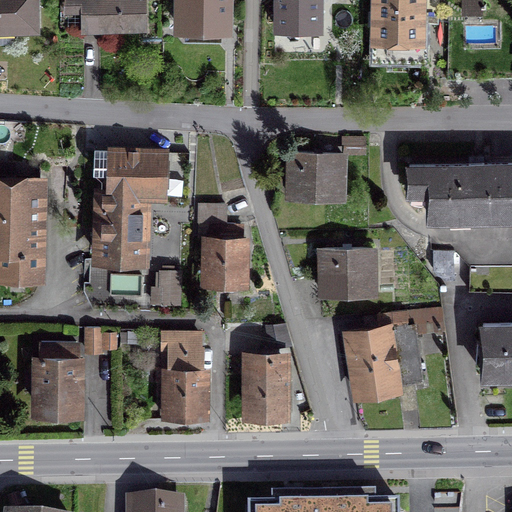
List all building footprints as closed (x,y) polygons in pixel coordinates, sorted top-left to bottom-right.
[(0,0),(0,28),(35,28),(34,0),(0,0)] [(65,0),(65,4),(66,4),(66,24),(84,23),(84,27),(144,26),(143,0),(65,0)] [(227,0),(179,0),(179,27),(227,28),(227,0)] [(277,0),(278,28),(320,29),(319,0),(277,0)] [(419,63),(419,0),(377,0),(377,38),(382,38),(382,63),(419,63)] [(486,3),(482,3),(481,0),(463,0),(464,13),(482,13),(482,9),(486,9),(486,3)] [(511,47),(465,48),(465,78),(511,77),(511,47)] [(95,175),(106,175),(107,139),(96,138),(95,175)] [(112,192),(96,192),(95,264),(154,265),(155,200),(172,200),(173,149),(113,148),(112,192)] [(342,153),(292,151),(290,191),(341,193),(342,153)] [(365,167),(365,152),(346,152),(346,167),(365,167)] [(41,163),(0,162),(0,246),(0,247),(0,264),(0,273),(38,274),(41,163)] [(469,163),(409,164),(409,190),(430,189),(430,215),(511,214),(511,162),(484,163),(484,162),(469,162),(469,163)] [(225,202),(200,202),(200,221),(225,221),(225,202)] [(511,214),(430,215),(430,248),(453,248),(469,264),(469,290),(511,290),(511,214)] [(237,223),(211,222),(210,279),(240,280),(241,259),(247,259),(247,252),(241,252),(241,225),(237,225),(237,223)] [(373,246),(322,247),(322,288),(373,287),(373,246)] [(182,299),(183,265),(156,263),(154,298),(182,299)] [(415,351),(411,324),(414,324),(415,328),(444,327),(441,306),(405,310),(407,325),(397,327),(402,354),(415,351)] [(285,321),(275,323),(279,345),(292,344),(285,321)] [(511,322),(483,323),(484,375),(511,374),(511,322)] [(100,326),(86,326),(86,349),(100,349),(100,346),(115,346),(115,331),(100,331),(100,326)] [(383,329),(354,333),(363,389),(392,385),(383,329)] [(198,330),(162,330),(161,411),(201,412),(201,381),(206,381),(206,366),(201,366),(202,347),(198,347),(198,330)] [(77,341),(41,341),(40,409),(76,410),(77,341)] [(282,355),(244,354),(244,373),(251,373),(251,412),(281,412),(281,391),(286,391),(286,383),(281,383),(282,355)] [(272,507),(248,507),(247,511),(399,511),(400,504),(376,505),(376,494),(272,496),(272,507)] [(180,511),(181,500),(136,499),(136,511),(180,511)]
